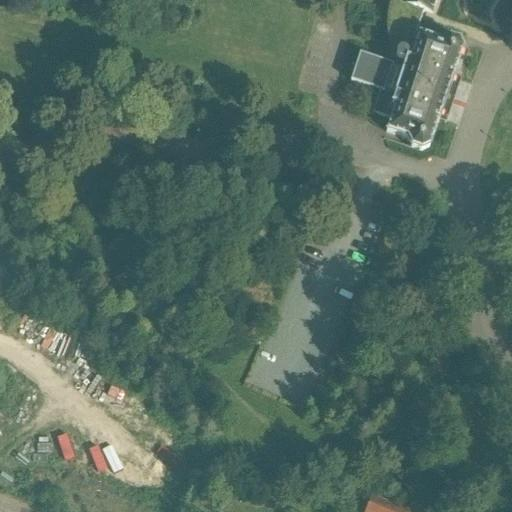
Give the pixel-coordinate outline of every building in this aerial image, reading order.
[(459,41),(449,38),(440,42),(417,34),(416,36),(415,35),(423,13),(432,15),(437,0),(391,0),(391,3),(390,6),(388,19),(388,29),(390,56),(391,56),(388,66),(359,56),(350,83),(379,93),(372,115),(389,120),(384,134),(405,142),(409,150),(421,154),(430,150),(463,50),(459,41)] [(222,158),(196,166),(201,180),(203,190),(235,185),(230,161),(224,163),(222,158)] [(5,281),(0,286),(0,319),(21,296),(5,281)] [(21,296),(0,319),(0,326),(13,339),(39,312),(21,296)] [(39,312),(13,339),(29,353),(56,327),(39,312)] [(56,327),(29,353),(45,368),(71,341),(56,327)] [(71,341),(45,368),(61,383),(87,356),(71,341)] [(87,356),(61,383),(77,398),(88,386),(103,370),(87,356)] [(88,386),(77,398),(94,413),(120,385),(103,370),(88,386)] [(120,385),(94,413),(112,429),(127,415),(139,402),(120,385)] [(112,429),(112,430),(121,438),(136,423),(127,415),(112,429)] [(0,417),(0,448),(11,421),(0,417)] [(11,421),(0,448),(0,471),(19,480),(38,432),(11,421)] [(38,432),(20,479),(24,481),(46,490),(64,443),(38,432)] [(46,490),(46,491),(69,500),(88,452),(64,443),(46,490)] [(69,500),(69,501),(90,510),(110,460),(88,452),(69,500)] [(110,460),(91,510),(96,511),(119,511),(135,470),(110,460)] [(364,511),(411,511),(371,496),(364,511)]
